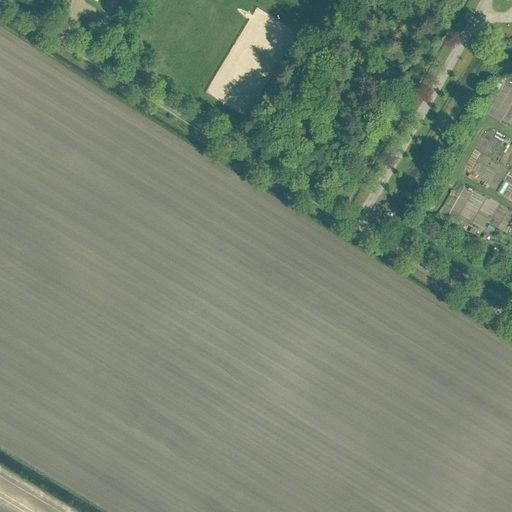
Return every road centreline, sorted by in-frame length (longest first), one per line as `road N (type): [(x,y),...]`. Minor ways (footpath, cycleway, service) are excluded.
road 1 (unclassified): [(355,223),(0,0)]
road 2 (unclassified): [(355,223),(485,0)]
road 3 (unclassified): [(511,321),(355,223)]
